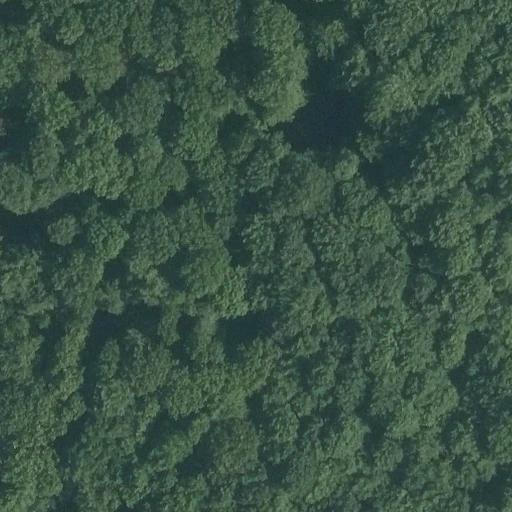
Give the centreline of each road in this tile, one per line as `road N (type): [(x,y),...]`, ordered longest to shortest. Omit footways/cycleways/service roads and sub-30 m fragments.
road 1 (track): [(508,511),(479,392),(340,0)]
road 2 (track): [(7,511),(358,403),(511,388)]
road 3 (track): [(3,0),(131,469)]
